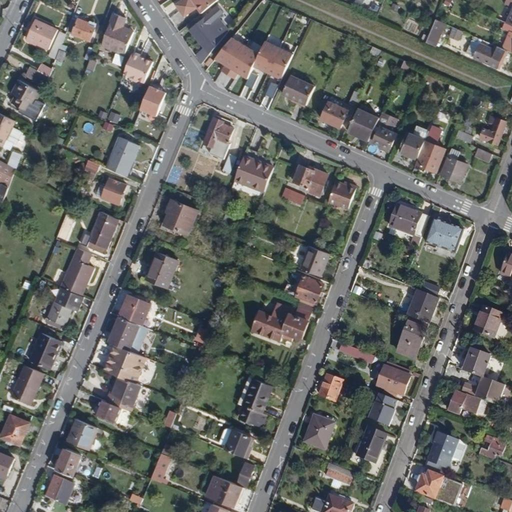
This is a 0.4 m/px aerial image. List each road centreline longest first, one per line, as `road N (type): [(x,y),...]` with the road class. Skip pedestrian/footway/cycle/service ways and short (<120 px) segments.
road 1 (residential): [(194,82),(17,511)]
road 2 (residential): [(260,511),(389,180)]
road 3 (residential): [(384,511),(492,218)]
road 4 (residential): [(389,180),(194,82)]
